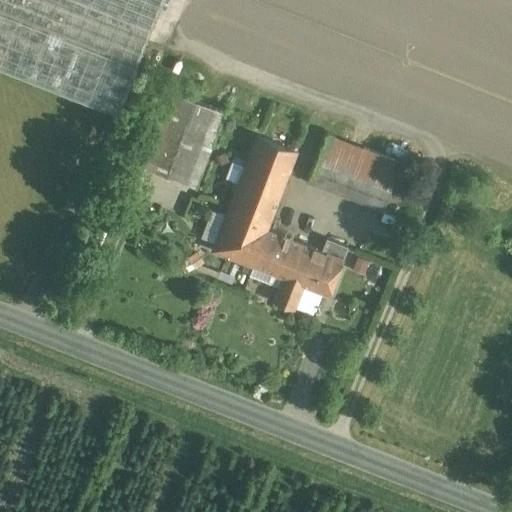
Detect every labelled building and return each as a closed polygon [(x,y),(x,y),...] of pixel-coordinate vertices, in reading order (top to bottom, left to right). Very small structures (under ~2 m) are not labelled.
[(0,0),(0,73),(115,118),(139,58),(161,0),(0,0)] [(224,111),(168,88),(139,163),(194,186),(224,111)] [(296,150),(238,128),(211,200),(230,207),(214,248),(250,262),(240,287),(275,301),(284,276),(298,282),(312,247),(266,229),(296,150)] [(317,158),(391,188),(401,163),(327,134),(317,158)] [(317,158),(309,179),(383,208),(391,188),(317,158)] [(327,237),(321,251),(312,247),(298,282),(284,276),(275,301),(293,308),(301,290),(302,290),(304,284),(329,294),(348,246),(327,237)]
